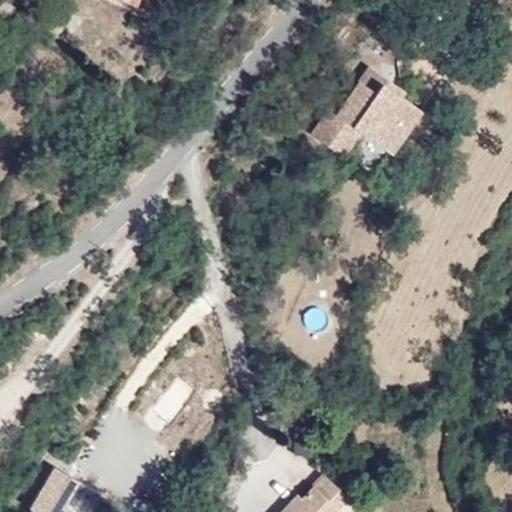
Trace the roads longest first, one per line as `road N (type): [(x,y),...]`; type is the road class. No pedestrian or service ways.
road 1 (tertiary): [(0,304),(176,157),(305,0)]
road 2 (unknown): [(176,157),(101,298),(0,407)]
